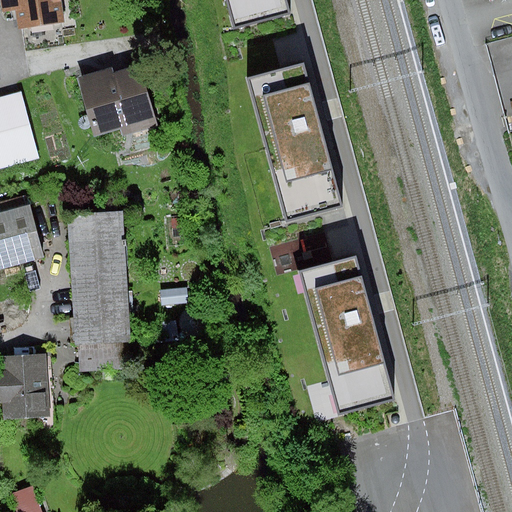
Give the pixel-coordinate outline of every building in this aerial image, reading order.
[(72,0),(21,0),(23,30),(75,26),(72,0)] [(288,0),(231,0),(239,25),(292,11),(288,0)] [(306,64),(252,79),(291,220),(345,205),(306,64)] [(157,66),(95,79),(109,142),(171,129),(157,66)] [(29,94),(0,101),(0,173),(48,160),(29,94)] [(42,203),(0,214),(0,274),(57,260),(42,203)] [(141,213),(80,216),(87,346),(147,343),(141,213)] [(358,258),(305,272),(342,413),(395,400),(358,258)] [(61,358),(15,360),(17,417),(63,416),(61,358)] [(51,511),(45,489),(12,498),(16,511),(51,511)]
